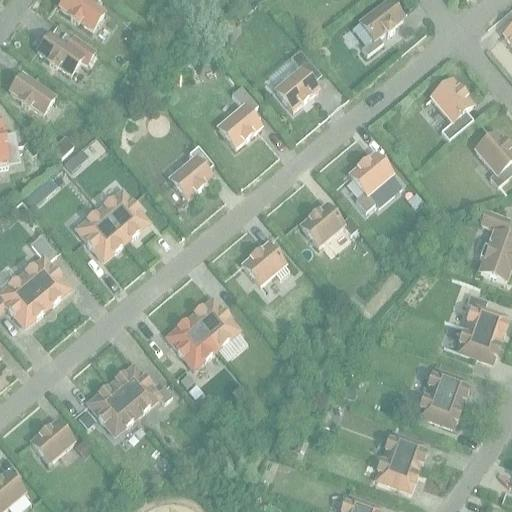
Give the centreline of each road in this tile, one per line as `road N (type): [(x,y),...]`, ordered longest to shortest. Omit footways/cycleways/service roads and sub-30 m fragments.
road 1 (unclassified): [(0,411),(452,32)]
road 2 (residential): [(450,511),(493,453),(511,410)]
